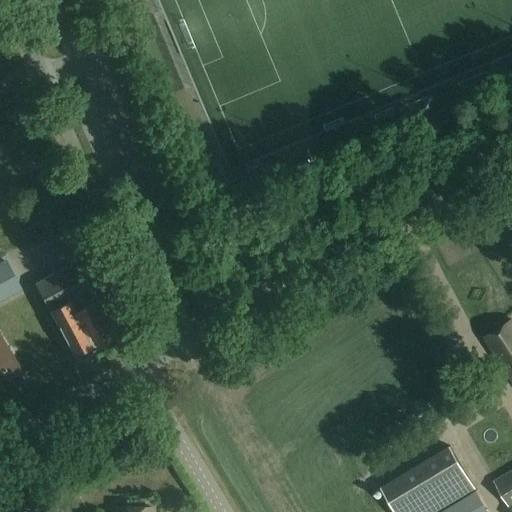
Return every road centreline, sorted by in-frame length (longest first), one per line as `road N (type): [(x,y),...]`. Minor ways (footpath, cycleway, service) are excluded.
road 1 (tertiary): [(164,349),(378,222),(511,161)]
road 2 (unclassified): [(164,349),(8,0)]
road 3 (unclassified): [(222,511),(135,367)]
road 4 (tertiary): [(0,447),(135,367)]
